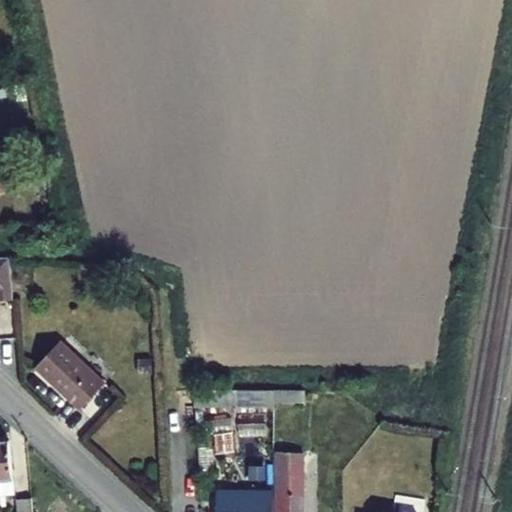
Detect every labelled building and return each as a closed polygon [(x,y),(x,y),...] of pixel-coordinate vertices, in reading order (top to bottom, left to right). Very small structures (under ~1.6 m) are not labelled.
[(0,301),(15,299),(9,254),(0,255),(0,301)] [(110,374),(64,333),(40,359),(86,401),(110,374)] [(317,389),(287,388),(287,390),(287,402),(317,401),(317,389)] [(287,402),(287,390),(194,390),(196,404),(287,402)] [(13,496),(7,443),(0,443),(0,502),(1,502),(1,497),(13,496)] [(297,511),(295,453),(271,453),(272,511),(297,511)] [(267,511),(267,491),(212,491),(211,511),(267,511)] [(373,503),(363,503),(362,511),(405,511),(406,506),(388,505),(388,497),(374,496),(373,503)] [(30,511),(29,498),(14,500),(15,511),(30,511)]
